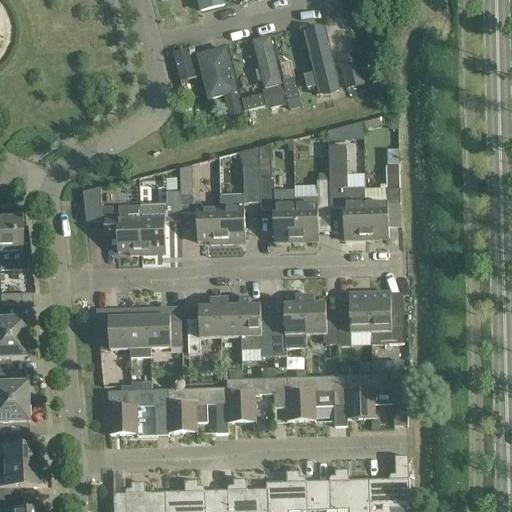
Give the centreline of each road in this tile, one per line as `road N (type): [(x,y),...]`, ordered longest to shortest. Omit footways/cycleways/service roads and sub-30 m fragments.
road 1 (secondary): [(508,511),(496,3)]
road 2 (residential): [(59,285),(395,265)]
road 3 (residential): [(72,461),(405,445)]
road 4 (residential): [(50,189),(55,177),(160,108),(151,46)]
road 5 (residential): [(151,46),(347,1)]
road 6 (residential): [(72,461),(59,285)]
